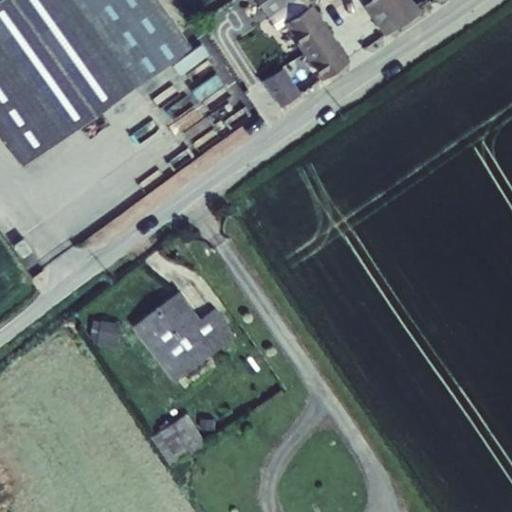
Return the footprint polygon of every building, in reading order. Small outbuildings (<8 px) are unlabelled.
[(0,0),(0,126),(18,153),(188,37),(162,0),(0,0)] [(260,0),(275,21),(285,14),(319,71),(341,56),(308,0),(260,0)] [(364,0),(384,27),(416,5),(412,0),(364,0)] [(135,87),(188,158),(229,127),(176,56),(135,87)] [(268,88),(275,96),(292,85),(275,58),(257,70),(268,88)] [(24,238),(15,245),(24,258),(34,250),(24,238)] [(182,290),(137,320),(176,378),(234,337),(217,310),(204,320),(182,290)] [(98,343),(117,347),(122,325),(103,321),(98,343)] [(169,466),(207,445),(190,414),(152,435),(169,466)]
